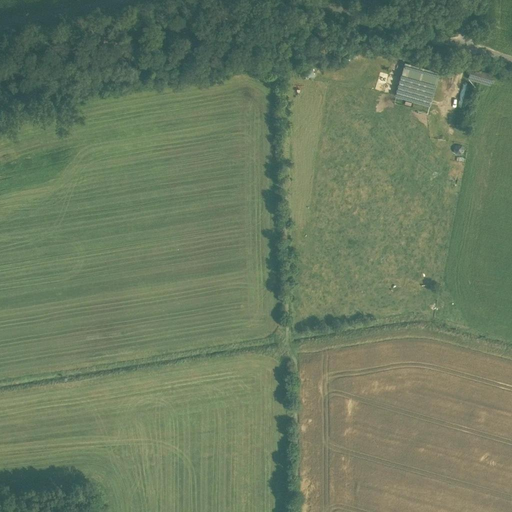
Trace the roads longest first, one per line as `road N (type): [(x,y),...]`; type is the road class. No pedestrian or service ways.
road 1 (unclassified): [(303,0),(465,48)]
road 2 (unclassified): [(0,24),(149,0)]
